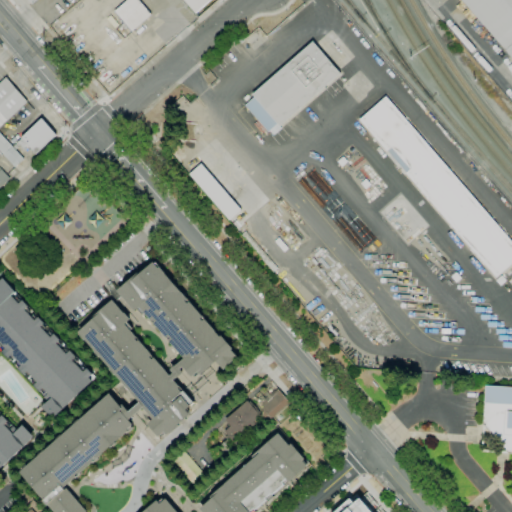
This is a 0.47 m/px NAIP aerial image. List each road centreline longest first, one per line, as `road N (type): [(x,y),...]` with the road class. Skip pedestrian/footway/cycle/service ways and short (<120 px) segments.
road 1 (secondary): [(427,511),(165,209)]
road 2 (residential): [(247,0),(98,132)]
road 3 (residential): [(98,132),(0,224)]
